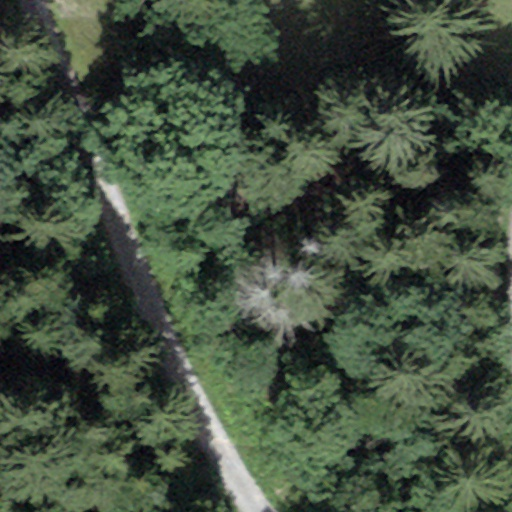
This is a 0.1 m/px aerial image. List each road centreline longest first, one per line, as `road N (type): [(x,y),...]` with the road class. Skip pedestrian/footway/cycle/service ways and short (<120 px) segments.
road 1 (track): [(254,511),(180,369),(33,0)]
road 2 (track): [(511,327),(502,225),(511,177)]
